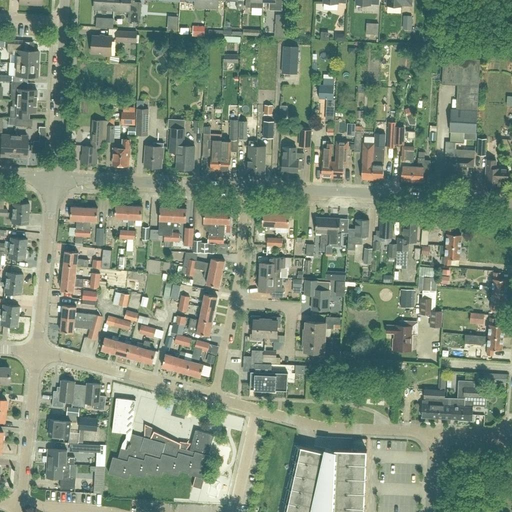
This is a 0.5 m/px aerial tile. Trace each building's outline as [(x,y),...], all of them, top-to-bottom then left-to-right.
[(114,9),(114,0),(95,0),(95,8),(114,9)] [(131,0),(114,0),(114,9),(114,10),(130,11),(131,0)] [(206,0),(206,8),(218,8),(218,0),(206,0)] [(263,0),(263,1),(269,1),(269,10),(282,10),(282,0),(263,0)] [(197,36),(207,36),(206,26),(196,26),(197,36)] [(261,34),(261,33),(262,28),(255,28),(255,26),(250,26),(249,28),(243,28),(243,34),(261,34)] [(136,42),(137,34),(137,32),(117,30),(116,41),(136,42)] [(111,55),(113,36),(93,35),(92,52),(104,53),(103,55),(111,55)] [(16,60),(16,62),(38,64),(38,60),(38,51),(23,50),(24,44),(7,43),(7,49),(16,50),(16,60)] [(284,46),(282,73),(297,74),(298,47),(284,46)] [(477,111),(480,59),(444,57),(442,84),(462,85),(461,109),(451,109),(450,131),(476,133),(477,111)] [(37,77),(38,64),(16,62),(15,76),(37,77)] [(23,82),(13,82),(5,81),(5,87),(11,87),(10,99),(12,99),(36,101),(36,89),(23,89),(23,82)] [(358,83),(358,91),(365,92),(366,83),(358,83)] [(334,84),(319,84),(319,98),(333,98),(334,84)] [(35,112),(36,101),(12,99),(12,106),(10,106),(9,117),(16,118),(16,111),(35,112)] [(137,135),(148,135),(149,101),(138,100),(137,135)] [(265,104),(264,113),(272,114),(273,104),(265,104)] [(136,112),(123,112),(123,123),(135,124),(136,112)] [(102,148),(103,126),(103,114),(94,114),(94,120),(93,120),(91,146),(82,146),(82,154),(81,154),(81,162),(97,163),(98,147),(102,148)] [(14,125),(31,126),(32,119),(14,118),(14,125)] [(203,120),(194,119),(193,131),(202,131),(203,120)] [(231,119),(230,139),(237,139),(238,120),(231,119)] [(240,120),(239,138),(246,138),(247,121),(240,120)] [(264,121),(263,137),(273,137),(273,121),(264,121)] [(396,127),(395,144),(403,144),(404,127),(396,127)] [(194,146),(183,145),(184,128),(170,128),(169,151),(177,152),(176,168),(193,169),(194,146)] [(301,130),(301,146),(311,147),(312,130),(301,130)] [(209,139),(211,139),(212,133),(203,133),(203,148),(209,148),(209,139)] [(366,133),(366,141),(376,140),(375,133),(366,133)] [(0,155),(13,156),(14,135),(1,134),(0,148),(0,155)] [(14,135),(13,156),(26,157),(27,135),(14,135)] [(486,139),(478,138),(477,154),(485,155),(486,139)] [(113,153),(112,165),(129,166),(131,139),(123,139),(123,143),(120,143),(118,145),(118,148),(114,147),(114,153),(113,153)] [(210,169),(219,170),(221,140),(221,141),(221,140),(211,139),(210,169)] [(231,141),(221,141),(221,140),(219,170),(229,171),(231,141)] [(257,141),(249,140),(248,140),(247,172),(256,172),(257,146),(257,141)] [(333,162),(332,176),(343,177),(343,163),(346,163),(348,141),(336,140),(335,162),(333,162)] [(454,174),(455,142),(446,142),(445,157),(444,183),(456,183),(456,175),(454,174)] [(462,169),(463,166),(473,167),(474,150),(464,149),(464,143),(455,142),(454,174),(456,175),(456,183),(462,184),(462,183),(464,183),(465,170),(462,169)] [(332,176),(333,162),(330,162),(331,143),(326,143),(326,147),(323,147),(321,176),(332,176)] [(372,179),(374,145),(374,143),(363,143),(361,178),(372,179)] [(145,145),(144,166),(161,167),(161,157),(162,158),(163,146),(145,145)] [(374,145),(372,179),(383,179),(385,146),(374,145)] [(265,146),(257,146),(256,172),(264,173),(266,146),(265,146)] [(283,159),(282,159),(282,170),(298,171),(298,168),(303,168),(304,155),(295,154),(296,147),(284,146),(283,159)] [(404,147),(404,150),(403,150),(402,166),(400,167),(400,171),(402,173),(401,181),(412,181),(413,166),(414,147),(404,147)] [(413,166),(412,181),(423,182),(423,174),(429,175),(430,162),(424,161),(424,158),(418,157),(417,167),(413,166)] [(508,169),(500,168),(495,168),(496,160),(487,159),(486,185),(499,186),(499,179),(507,179),(508,169)] [(12,202),(12,212),(28,213),(29,202),(12,202)] [(128,221),(129,205),(116,204),(115,218),(123,218),(123,221),(128,221)] [(143,206),(129,205),(128,221),(134,222),(134,219),(142,219),(143,206)] [(83,228),(84,220),(85,207),(71,206),(70,219),(77,219),(76,227),(75,235),(83,236),(83,228)] [(98,207),(85,207),(84,220),(97,221),(98,207)] [(164,235),(164,240),(164,246),(171,246),(171,240),(172,240),(172,232),(173,232),(173,228),(172,228),(174,207),(160,207),(159,234),(164,235)] [(179,229),(179,221),(186,221),(187,208),(174,207),(172,228),(173,228),(179,229)] [(216,253),(218,210),(205,209),(204,222),(204,228),(206,230),(210,231),(210,234),(209,234),(209,242),(201,242),(201,241),(194,241),(194,252),(216,253)] [(218,210),(216,253),(217,253),(227,254),(228,243),(224,243),(224,235),(225,223),(231,223),(231,210),(218,210)] [(28,213),(12,212),(11,223),(28,224),(28,213)] [(275,226),(276,213),(263,212),(262,225),(275,226)] [(289,213),(276,213),(275,226),(275,229),(281,229),(281,226),(289,226),(289,213)] [(321,250),(326,250),(328,217),(316,217),(315,232),(322,232),(321,250)] [(340,218),(328,217),(326,250),(326,252),(332,252),(332,245),(340,245),(341,232),(339,232),(340,218)] [(362,243),(362,236),(368,236),(369,219),(356,219),(356,229),(349,228),(348,249),(355,249),(355,243),(362,243)] [(373,249),(380,249),(380,240),(385,240),(385,235),(392,236),(393,221),(380,220),(380,230),(376,230),(376,235),(374,235),(373,249)] [(400,231),(400,235),(398,235),(397,260),(403,260),(403,248),(408,249),(408,241),(416,242),(416,239),(417,222),(404,222),(404,232),(400,231)] [(149,239),(149,227),(143,226),(142,231),(137,231),(137,235),(142,235),(142,239),(149,239)] [(447,230),(446,245),(460,246),(461,234),(453,233),(454,227),(445,226),(445,230),(447,230)] [(193,246),(193,233),(193,227),(185,227),(184,245),(193,246)] [(0,229),(0,246),(25,249),(26,239),(10,237),(9,242),(4,242),(4,243),(0,242),(0,235),(4,236),(5,230),(0,229)] [(120,238),(127,238),(128,238),(128,230),(120,229),(120,238)] [(136,230),(128,230),(128,238),(127,238),(126,254),(133,254),(133,239),(135,239),(136,230)] [(267,245),(282,246),(283,238),(267,237),(267,245)] [(389,242),(389,248),(389,255),(396,256),(397,242),(389,242)] [(433,256),(433,245),(424,245),(424,256),(433,256)] [(460,246),(446,245),(445,261),(443,260),(442,264),(450,265),(451,258),(459,259),(460,246)] [(24,260),(25,249),(0,246),(0,249),(4,250),(3,253),(8,254),(8,258),(24,260)] [(365,247),(363,262),(371,263),(372,248),(365,247)] [(65,250),(64,263),(77,265),(82,265),(83,259),(78,259),(79,252),(65,250)] [(260,262),(260,276),(283,277),(280,277),(280,267),(285,267),(285,257),(274,257),(269,256),(269,262),(260,262)] [(207,264),(205,270),(222,273),(225,260),(212,257),(211,264),(207,264)] [(187,265),(187,266),(196,268),(197,260),(189,258),(188,262),(178,260),(178,263),(187,265)] [(93,259),(92,266),(101,267),(102,260),(93,259)] [(76,272),(77,265),(64,263),(62,277),(79,278),(80,273),(76,272)] [(194,275),(196,268),(187,266),(187,267),(179,266),(177,274),(185,276),(186,273),(194,275)] [(438,267),(420,266),(419,276),(437,277),(438,267)] [(117,284),(130,277),(124,268),(112,276),(117,284)] [(448,283),(449,268),(441,268),(440,277),(438,276),(438,283),(448,283)] [(370,269),(363,269),(362,281),(370,281),(370,269)] [(220,286),(222,273),(205,270),(204,277),(208,277),(207,284),(220,286)] [(0,277),(0,281),(21,284),(23,273),(6,271),(5,276),(1,275),(1,277),(0,277)] [(492,288),(492,290),(506,292),(508,279),(499,279),(500,272),(493,271),(492,282),(487,282),(486,283),(485,287),(487,288),(492,288)] [(92,272),(91,280),(100,281),(100,273),(92,272)] [(283,277),(260,276),(259,290),(273,290),(272,296),(283,297),(284,287),(275,287),(276,277),(283,277)] [(79,278),(62,277),(61,290),(74,291),(75,283),(82,284),(83,278),(79,278)] [(99,288),(100,281),(91,280),(90,287),(99,288)] [(312,309),(329,310),(330,290),(317,289),(318,280),(305,280),(305,294),(313,294),(312,309)] [(20,294),(21,284),(0,281),(0,284),(4,285),(4,292),(20,294)] [(105,285),(103,299),(113,300),(113,304),(128,306),(129,293),(115,291),(116,287),(105,285)] [(421,297),(420,313),(431,314),(430,326),(441,326),(442,309),(435,309),(436,286),(423,285),(423,297),(421,297)] [(98,291),(84,290),(83,299),(97,300),(98,291)] [(505,304),(506,292),(492,290),(490,309),(497,310),(497,303),(505,304)] [(205,293),(202,306),(215,309),(218,296),(205,293)] [(415,303),(417,296),(408,293),(406,300),(415,303)] [(181,295),(180,302),(189,304),(190,296),(181,295)] [(187,311),(189,304),(180,302),(179,304),(174,303),(173,308),(187,311)] [(0,313),(1,314),(18,316),(19,306),(2,304),(2,308),(0,307),(0,313)] [(102,316),(95,314),(76,312),(76,306),(63,304),(62,318),(75,319),(93,321),(101,323),(102,316)] [(212,322),(215,309),(202,306),(198,305),(197,311),(201,312),(200,319),(212,322)] [(139,313),(127,309),(125,317),(136,321),(139,313)] [(484,313),(471,312),(470,322),(484,323),(484,313)] [(18,316),(1,314),(0,325),(17,327),(18,316)] [(176,322),(185,324),(186,317),(177,314),(176,322)] [(109,324),(121,327),(124,319),(109,315),(106,323),(105,323),(103,330),(107,331),(109,324)] [(253,333),(250,333),(250,340),(259,340),(260,336),(265,336),(266,318),(260,318),(261,316),(251,315),(251,325),(253,325),(253,333)] [(271,318),(266,318),(265,336),(270,336),(270,341),(280,341),(280,335),(277,334),(277,327),(280,327),(281,317),(271,316),(271,318)] [(303,336),(325,337),(326,328),(333,329),(334,328),(340,328),(341,317),(330,316),(328,316),(328,322),(306,321),(305,329),(304,328),(303,336)] [(210,335),(212,322),(200,319),(190,317),(189,324),(198,326),(197,333),(210,335)] [(489,320),(488,336),(503,337),(504,325),(495,324),(496,318),(490,317),(489,320)] [(75,319),(62,318),(60,331),(74,333),(74,327),(91,328),(93,321),(75,319)] [(124,319),(121,327),(129,330),(131,321),(124,319)] [(395,333),(394,338),(393,338),(392,349),(411,350),(412,336),(417,333),(418,321),(401,320),(401,325),(387,324),(387,332),(395,333)] [(101,323),(93,321),(91,328),(88,337),(96,339),(101,323)] [(139,332),(146,334),(147,334),(149,326),(141,324),(139,332)] [(144,344),(140,360),(153,363),(156,350),(149,348),(152,336),(154,336),(155,334),(158,334),(159,333),(160,330),(156,328),(149,326),(147,334),(146,334),(144,344)] [(182,344),(184,335),(174,332),(169,330),(165,345),(171,346),(174,337),(176,337),(174,342),(182,344)] [(502,350),(503,337),(488,336),(465,334),(464,343),(484,344),(484,343),(488,343),(487,355),(493,355),(493,349),(502,350)] [(101,349),(114,353),(119,337),(113,335),(112,338),(105,336),(101,349)] [(192,337),(185,335),(184,335),(182,344),(189,346),(192,337)] [(325,337),(303,336),(303,344),(304,344),(304,351),(326,352),(326,358),(338,359),(339,352),(332,351),(333,347),(325,346),(325,337)] [(125,338),(119,337),(114,353),(127,356),(130,343),(124,342),(125,338)] [(450,353),(463,352),(462,338),(449,339),(450,353)] [(204,364),(198,362),(202,349),(207,351),(210,343),(197,340),(191,360),(188,373),(200,377),(204,364)] [(137,345),(130,343),(127,356),(140,360),(144,344),(138,342),(137,345)] [(471,350),(471,359),(481,359),(481,350),(471,350)] [(180,353),(179,353),(174,351),(173,355),(166,353),(162,366),(175,369),(180,353)] [(191,360),(185,358),(186,353),(180,351),(179,353),(180,353),(175,369),(188,373),(191,360)] [(0,381),(8,382),(9,367),(0,366),(0,381)] [(287,390),(288,373),(251,371),(250,389),(254,389),(264,390),(276,390),(287,390)] [(61,379),(61,386),(57,386),(57,390),(54,390),(52,405),(64,407),(65,401),(72,402),(72,405),(79,406),(81,384),(75,384),(75,381),(61,379)] [(452,398),(451,405),(451,418),(472,419),(473,400),(473,396),(479,397),(479,386),(474,386),(474,380),(459,379),(457,398),(452,398)] [(81,384),(79,406),(86,406),(86,403),(93,404),(93,409),(105,410),(106,396),(100,395),(101,384),(87,382),(87,385),(81,384)] [(421,417),(451,418),(451,405),(444,404),(444,399),(445,390),(425,389),(424,400),(422,400),(421,417)] [(152,434),(146,432),(145,437),(131,433),(136,399),(116,397),(112,430),(127,432),(126,437),(124,440),(122,442),(121,447),(118,457),(113,456),(108,472),(129,478),(129,477),(130,472),(140,474),(140,475),(145,477),(145,476),(146,470),(156,473),(156,474),(162,476),(162,475),(161,475),(163,469),(173,472),(173,473),(178,475),(178,474),(179,468),(189,471),(189,474),(195,475),(192,486),(201,488),(211,455),(209,455),(214,435),(196,429),(190,450),(180,448),(181,443),(154,430),(152,434)] [(80,408),(67,406),(67,414),(79,415),(80,408)] [(81,416),(79,441),(83,442),(84,429),(97,430),(98,417),(81,416)] [(169,426),(171,427),(172,421),(180,422),(181,418),(170,417),(169,426)] [(71,421),(51,419),(49,419),(48,427),(50,427),(49,435),(69,437),(71,421)] [(364,511),(367,439),(352,438),(352,449),(331,448),(331,449),(325,448),(324,451),(296,445),(281,511),(364,511)] [(70,451),(100,452),(100,445),(71,444),(70,451)] [(48,449),(47,463),(69,464),(74,464),(75,457),(67,457),(67,450),(48,449)] [(69,464),(47,463),(47,477),(61,478),(60,488),(75,488),(76,478),(69,478),(69,464)] [(94,465),(94,476),(95,476),(95,479),(103,479),(104,466),(94,465)]
